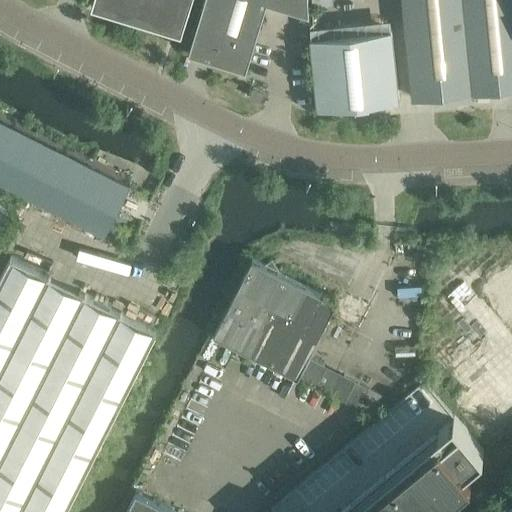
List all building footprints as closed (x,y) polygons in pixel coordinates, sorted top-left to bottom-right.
[(182,33),(191,0),(93,0),(92,5),(171,29),(174,30),(176,31),(182,33)] [(310,12),(309,0),(204,0),(189,50),(195,52),(202,54),(223,60),(247,67),(260,23),(267,0),(269,0),(278,3),(286,5),(287,2),(295,4),(294,8),(296,8),(297,5),(308,8),(307,12),(310,12)] [(444,94),(474,91),(466,0),(404,0),(414,97),(432,95),(444,94)] [(511,0),(466,0),(474,91),(511,86),(511,0)] [(399,98),(392,28),(314,36),(311,37),(318,107),(334,105),(399,98)] [(250,95),(262,100),(265,92),(253,86),(250,95)] [(131,177),(0,111),(0,172),(106,226),(120,199),(131,177)] [(0,230),(12,205),(0,198),(0,230)] [(0,511),(63,511),(156,330),(11,255),(0,276),(0,511)] [(298,374),(336,298),(280,270),(272,259),(266,263),(253,256),(215,331),(298,374)] [(408,511),(465,465),(484,449),(454,414),(424,379),(379,416),(271,505),(277,511),(408,511)] [(425,511),(472,474),(465,465),(408,511),(425,511)] [(182,511),(137,489),(125,511),(182,511)]
